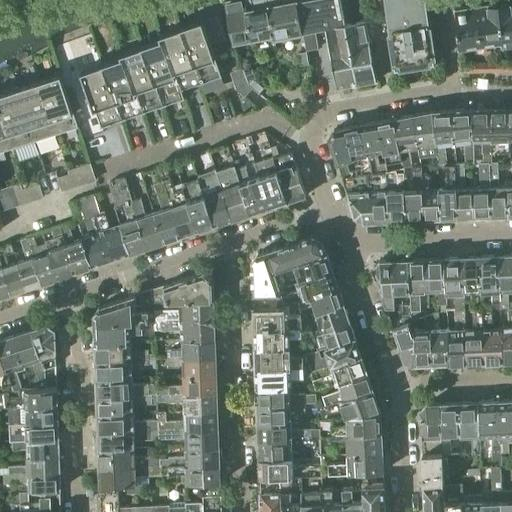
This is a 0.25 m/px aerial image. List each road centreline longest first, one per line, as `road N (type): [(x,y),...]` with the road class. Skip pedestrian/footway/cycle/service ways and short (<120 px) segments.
road 1 (residential): [(243,511),(228,419),(235,343),(225,244)]
road 2 (residential): [(330,210),(308,141),(318,117),(453,91)]
road 3 (residential): [(76,511),(70,445),(85,413),(84,372),(68,296)]
road 4 (residential): [(225,244),(68,296)]
road 5 (residential): [(511,233),(350,245)]
road 6 (residential): [(397,386),(350,245)]
road 7 (residential): [(404,511),(397,386)]
